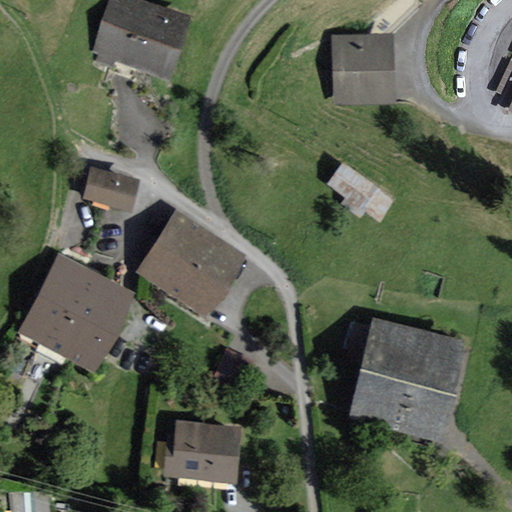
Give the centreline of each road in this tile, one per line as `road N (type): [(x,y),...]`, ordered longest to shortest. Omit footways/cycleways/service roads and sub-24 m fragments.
road 1 (residential): [(315,511),(286,289),(225,227),(204,167),(214,86),(270,0)]
road 2 (residential): [(511,132),(484,123),(473,90),(481,47),(511,6)]
